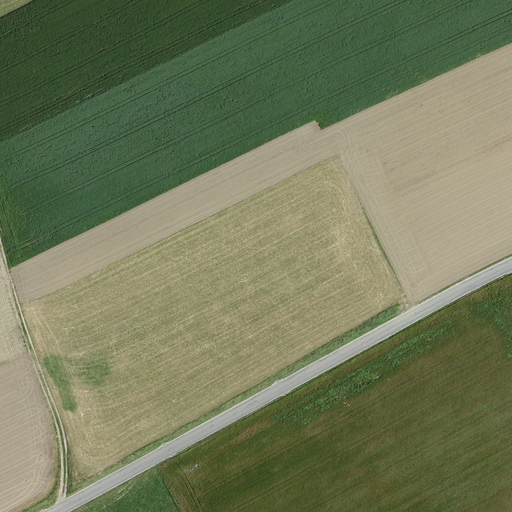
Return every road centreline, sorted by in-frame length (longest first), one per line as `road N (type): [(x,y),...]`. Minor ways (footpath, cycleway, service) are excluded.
road 1 (unclassified): [(511,264),(146,461)]
road 2 (track): [(0,256),(61,436),(64,507)]
